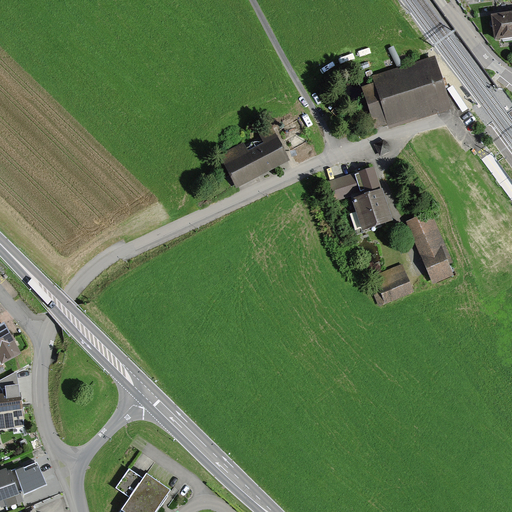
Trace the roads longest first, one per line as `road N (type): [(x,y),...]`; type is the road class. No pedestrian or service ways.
road 1 (residential): [(338,156),(115,257),(75,291),(47,332)]
road 2 (primary): [(146,391),(0,241)]
road 3 (residential): [(338,156),(253,0)]
road 4 (primary): [(269,511),(146,391)]
road 5 (residential): [(470,143),(444,117),(338,156)]
road 6 (residential): [(47,332),(39,381),(44,417),(56,449),(80,461)]
